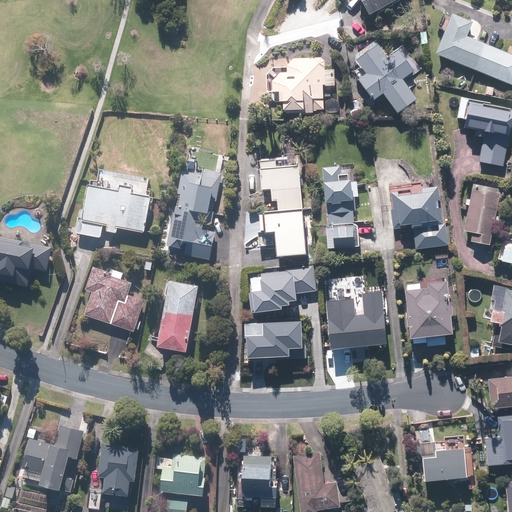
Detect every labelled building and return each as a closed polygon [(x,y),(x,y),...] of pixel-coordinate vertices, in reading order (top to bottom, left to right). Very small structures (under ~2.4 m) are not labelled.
[(358,0),(368,18),(400,0),(358,0)] [(450,16),(435,56),(476,73),(486,46),(467,38),(472,25),(450,16)] [(486,46),(476,73),(511,86),(511,47),(510,47),(506,54),(486,46)] [(367,68),(354,78),(373,103),(413,73),(398,52),(378,67),(377,66),(369,71),(367,68)] [(273,69),(266,77),(266,95),(272,95),(272,104),(278,104),(278,106),(282,107),(282,114),(285,114),(285,117),(313,116),(313,114),(316,113),(316,112),(324,111),(323,88),(335,88),(334,72),(325,72),(325,63),(321,60),(294,61),(287,68),(273,69)] [(486,88),(485,96),(492,97),(494,89),(486,88)] [(474,139),(483,140),(479,163),(503,168),(511,122),(511,111),(469,103),(464,129),(475,131),(474,139)] [(160,146),(159,160),(172,161),(173,147),(160,146)] [(273,161),(273,163),(259,164),(261,192),(271,191),(272,203),(277,202),(278,213),(302,211),(298,168),(289,168),(288,160),(273,161)] [(353,183),(349,183),(349,175),(341,176),(341,169),(325,170),(327,206),(329,226),(327,226),(328,250),(360,248),(358,225),(355,226),(354,212),(357,213),(356,202),(355,202),(353,183)] [(181,246),(186,247),(184,256),(209,261),(215,233),(202,231),(203,225),(211,227),(220,182),(202,179),(202,178),(182,173),(177,196),(178,196),(176,209),(174,209),(166,248),(180,250),(181,246)] [(472,235),(471,243),(489,246),(500,192),(473,186),(463,233),(472,235)] [(79,212),(75,236),(100,240),(102,227),(106,228),(105,234),(116,236),(117,230),(143,235),(150,199),(130,196),(131,190),(119,187),(118,193),(87,187),(82,212),(79,212)] [(437,189),(389,195),(394,229),(412,227),(412,229),(420,228),(420,226),(436,224),(433,198),(438,198),(437,189)] [(259,217),(261,234),(258,234),(259,248),(275,247),(276,259),(306,257),(302,211),(278,213),(261,214),(262,217),(259,217)] [(445,226),(413,230),(415,251),(448,247),(445,226)] [(0,238),(0,283),(23,289),(27,270),(41,273),(47,249),(0,238)] [(511,239),(509,239),(506,251),(503,251),(501,265),(511,267),(511,239)] [(145,263),(144,270),(150,271),(152,264),(145,263)] [(120,280),(123,274),(111,270),(109,274),(93,268),(85,291),(92,293),(84,316),(133,333),(134,331),(138,332),(141,323),(138,322),(144,303),(127,297),(131,284),(120,280)] [(168,282),(156,349),(186,355),(198,288),(168,282)] [(447,283),(427,284),(428,296),(424,297),(423,291),(420,291),(419,286),(406,287),(406,293),(405,293),(409,341),(412,340),(413,345),(426,344),(426,348),(446,346),(445,337),(452,336),(450,318),(452,316),(452,309),(449,307),(447,283)] [(488,325),(498,327),(498,329),(511,331),(511,292),(507,292),(508,290),(494,287),(489,310),(491,311),(488,325)] [(298,310),(298,293),(283,293),(284,310),(298,310)] [(326,320),(329,352),(386,347),(381,293),(361,295),(363,306),(345,308),(346,314),(328,316),(329,319),(326,320)] [(278,322),(256,323),(256,330),(243,330),(244,358),(274,357),(274,351),(294,350),(293,328),(291,328),(290,316),(278,316),(278,322)] [(511,376),(491,379),(495,408),(511,405),(511,376)] [(511,414),(497,416),(499,436),(484,437),(487,465),(511,462),(511,414)] [(39,480),(38,483),(71,490),(74,478),(64,475),(67,457),(77,459),(83,431),(59,426),(55,443),(28,437),(22,468),(25,469),(23,477),(39,480)] [(435,441),(415,442),(416,457),(421,457),(423,478),(465,475),(463,446),(435,448),(435,441)] [(89,486),(86,507),(100,508),(102,491),(127,494),(129,479),(134,479),(138,447),(101,443),(97,474),(103,475),(101,487),(89,486)] [(330,511),(330,509),(338,508),(337,505),(339,505),(336,480),(323,482),(319,451),(292,454),(299,511),(330,511)] [(162,468),(160,490),(202,494),(206,457),(172,453),(172,458),(156,456),(155,468),(162,468)] [(239,492),(262,493),(276,493),(275,499),(275,509),(287,509),(289,475),(275,474),(276,458),(271,458),(271,456),(243,454),(243,457),(240,456),(239,492)] [(380,457),(354,466),(368,511),(405,511),(396,485),(390,487),(380,457)] [(186,511),(188,499),(167,497),(165,511),(186,511)] [(472,511),(473,504),(449,503),(448,511),(472,511)]
